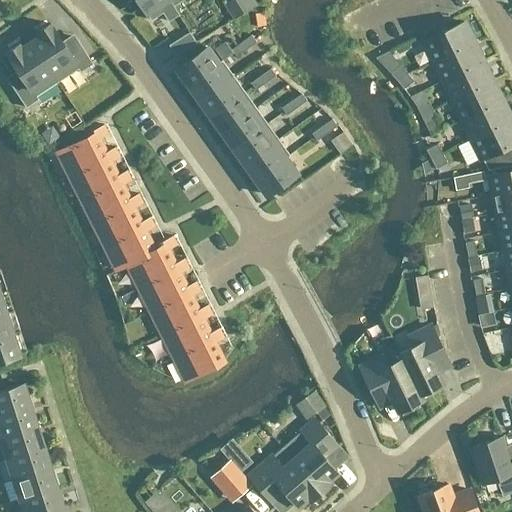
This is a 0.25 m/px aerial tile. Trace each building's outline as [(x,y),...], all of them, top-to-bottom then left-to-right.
[(177,17),(166,0),(135,0),(149,22),(161,14),(167,23),(177,17)] [(166,0),(177,17),(178,16),(172,7),(184,0),(166,0)] [(232,1),(224,7),(232,20),(241,15),(232,1)] [(431,63),(472,43),(462,23),(421,43),(431,63)] [(38,37),(29,43),(56,84),(77,70),(79,74),(92,65),(74,39),(63,47),(49,25),(36,34),(38,37)] [(188,34),(168,47),(174,57),(194,44),(188,34)] [(255,43),(250,36),(240,44),(245,51),(255,43)] [(56,84),(29,43),(20,49),(18,46),(5,54),(19,75),(7,83),(25,109),(37,101),(35,97),(56,84)] [(472,43),(431,63),(441,83),(481,63),(472,43)] [(240,44),(230,51),(235,58),(245,51),(240,44)] [(176,70),(187,86),(221,62),(221,61),(217,64),(206,48),(176,70)] [(406,75),(399,66),(388,53),(374,59),(389,74),(395,81),(406,75)] [(187,86),(198,102),(232,78),(221,62),(187,86)] [(481,63),(441,83),(450,102),(488,84),(479,65),(482,63),(481,63)] [(275,77),(269,70),(259,77),(264,84),(275,77)] [(412,82),(406,75),(395,81),(403,91),(412,82)] [(264,84),(259,77),(249,84),(254,91),(264,84)] [(198,102),(210,118),(244,94),(232,78),(198,102)] [(488,84),(450,102),(460,121),(497,103),(488,84)] [(210,118),(221,133),(255,109),(244,94),(210,118)] [(305,102),(300,95),(290,102),(295,109),(305,102)] [(290,102),(280,109),(285,116),(295,109),(290,102)] [(420,117),(431,111),(426,102),(415,107),(420,117)] [(497,103),(460,121),(469,141),(510,121),(510,120),(506,122),(497,103)] [(221,133),(232,149),(266,125),(255,109),(221,133)] [(431,111),(420,117),(424,127),(429,136),(441,131),(436,121),(431,111)] [(336,128),(331,120),(321,128),(325,135),(336,128)] [(511,125),(510,121),(469,141),(479,161),(482,160),(484,164),(511,154),(511,125)] [(232,149),(243,165),(277,140),(266,125),(232,149)] [(93,135),(57,153),(69,178),(108,159),(105,153),(98,139),(107,135),(102,126),(91,132),(93,135)] [(321,128),(310,135),(315,142),(325,135),(321,128)] [(243,165),(254,180),(288,156),(277,140),(243,165)] [(429,160),(441,155),(436,145),(425,151),(429,160)] [(69,178),(81,201),(119,182),(117,176),(110,163),(119,158),(114,149),(105,153),(108,159),(69,178)] [(441,155),(429,160),(434,170),(446,164),(441,155)] [(254,180),(266,197),(296,175),(285,160),(289,157),(288,156),(254,180)] [(491,196),(511,191),(511,170),(487,176),(491,196)] [(128,199),(122,186),(130,181),(125,172),(117,176),(119,182),(81,201),(93,224),(131,205),(128,199)] [(481,173),(465,176),(452,179),(454,192),(467,189),(466,184),(483,181),(481,173)] [(511,191),(491,196),(494,215),(511,210),(511,191)] [(142,205),(137,195),(128,199),(131,205),(93,224),(104,248),(143,228),(140,223),(133,209),(142,205)] [(457,209),(460,221),(472,218),(470,206),(457,209)] [(511,210),(494,215),(498,233),(511,230),(511,210)] [(153,228),(149,218),(140,223),(143,228),(104,248),(116,271),(127,265),(164,247),(162,242),(152,247),(145,232),(153,228)] [(472,233),(470,220),(460,222),(462,235),(472,233)] [(511,250),(511,230),(498,233),(502,252),(511,250)] [(176,246),(172,237),(162,242),(164,247),(127,265),(139,289),(177,269),(174,264),(167,250),(176,246)] [(473,242),(464,244),(467,259),(476,257),(473,242)] [(511,250),(502,252),(506,271),(511,269),(511,250)] [(468,274),(481,272),(478,258),(466,261),(468,274)] [(186,287),(179,274),(188,269),(183,260),(174,264),(177,269),(139,289),(150,312),(189,293),(186,287)] [(483,295),(480,280),(471,282),(475,297),(483,295)] [(191,297),(199,293),(195,283),(186,287),(189,293),(150,312),(162,335),(200,316),(197,310),(191,297)] [(488,308),(485,296),(474,299),(477,312),(486,310),(488,308)] [(202,320),(211,316),(206,306),(197,310),(200,316),(162,335),(174,359),(212,339),(209,334),(202,320)] [(477,316),(476,316),(479,329),(481,329),(490,327),(495,326),(492,313),(487,314),(478,316),(477,316)] [(0,339),(11,336),(4,315),(0,316),(0,339)] [(398,355),(420,401),(421,401),(418,395),(424,393),(426,396),(440,389),(438,386),(441,384),(430,362),(444,356),(430,327),(407,338),(412,348),(398,355)] [(214,343),(223,339),(218,329),(209,334),(212,339),(174,359),(185,382),(224,363),(214,343)] [(0,362),(18,357),(11,336),(0,339),(0,362)] [(420,401),(398,355),(397,355),(400,361),(386,368),(381,358),(359,369),(373,397),(386,391),(397,412),(400,411),(401,415),(416,408),(414,404),(420,401)] [(0,415),(28,407),(21,385),(0,392),(0,415)] [(313,392),(295,405),(306,421),(324,408),(313,392)] [(28,407),(0,415),(0,438),(35,427),(28,407)] [(314,420),(281,449),(319,493),(329,485),(326,482),(336,473),(321,456),(335,444),(314,420)] [(35,427),(0,438),(0,440),(6,459),(41,448),(35,427)] [(501,438),(470,449),(482,485),(495,480),(501,497),(511,493),(511,461),(509,463),(501,438)] [(41,448),(6,459),(13,480),(48,468),(41,448)] [(319,493),(281,449),(247,478),(268,502),(279,493),(284,493),(297,507),(306,499),(309,502),(319,493)] [(228,462),(210,478),(231,502),(249,486),(228,462)] [(48,468),(13,480),(19,500),(55,489),(48,468)] [(447,486),(417,497),(421,511),(476,511),(468,491),(451,497),(447,486)] [(55,489),(19,500),(23,511),(56,511),(61,510),(55,489)] [(149,511),(171,511),(155,493),(142,503),(149,511)] [(202,511),(208,507),(200,498),(184,511),(202,511)]
